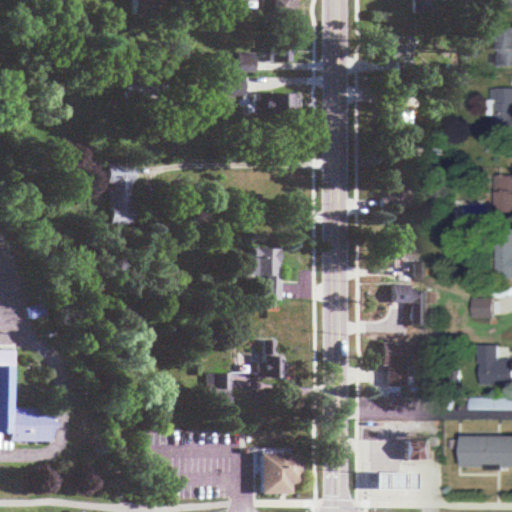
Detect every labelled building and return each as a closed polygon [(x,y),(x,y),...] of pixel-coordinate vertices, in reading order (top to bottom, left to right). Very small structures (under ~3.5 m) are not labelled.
[(128,0),(130,15),(155,13),(153,0),(128,0)] [(266,0),(266,15),(289,16),(289,0),(266,0)] [(409,0),(409,15),(426,15),(426,0),(409,0)] [(511,0),(501,0),(501,8),(511,8),(511,0)] [(511,23),(503,23),(503,54),(496,54),(495,66),(511,66),(511,23)] [(378,34),(378,58),(408,58),(408,34),(378,34)] [(265,36),(265,62),(291,62),(291,36),(265,36)] [(229,52),(231,74),(252,72),(251,51),(229,52)] [(217,76),(217,97),(240,97),(240,76),(217,76)] [(511,86),(497,86),(498,135),(511,135),(511,86)] [(386,92),(388,137),(413,136),(411,91),(386,92)] [(247,92),(247,114),(296,114),(296,92),(247,92)] [(103,164),(103,184),(108,184),(108,189),(101,189),(102,226),(131,225),(131,164),(103,164)] [(376,196),(376,211),(407,210),(405,167),(384,167),(384,196),(376,196)] [(511,175),(503,176),(504,212),(511,211),(511,175)] [(511,226),(500,226),(501,273),(511,273),(511,226)] [(377,234),(376,269),(396,269),(396,261),(409,261),(409,249),(402,249),(402,234),(377,234)] [(250,247),(250,259),(244,259),(244,274),(260,275),(260,299),(275,300),(276,248),(250,247)] [(407,276),(426,276),(426,261),(407,261),(407,276)] [(388,285),(388,302),(405,302),(405,323),(431,323),(431,289),(412,289),(412,285),(388,285)] [(496,296),(475,297),(476,317),(496,316),(496,296)] [(255,338),(254,380),(275,380),(275,356),(268,356),(269,338),(255,338)] [(374,340),(374,388),(399,388),(399,365),(411,365),(411,340),(374,340)] [(482,342),(482,390),(511,390),(511,358),(496,358),(496,342),(482,342)] [(0,348),(7,348),(7,406),(46,406),(46,419),(51,419),(51,426),(46,426),(46,440),(7,440),(7,447),(0,447),(0,348)] [(253,372),(226,371),(225,389),(252,390),(253,372)] [(200,374),(200,390),(229,389),(229,373),(200,374)] [(511,434),(469,434),(469,467),(511,467),(511,434)] [(401,438),(401,460),(436,460),(435,438),(401,438)] [(254,454),(254,492),(286,492),(286,484),(294,484),(294,454),(254,454)] [(369,472),(369,490),(411,490),(411,472),(369,472)]
